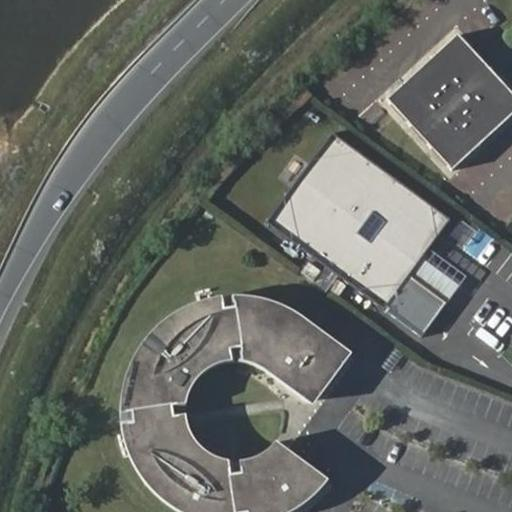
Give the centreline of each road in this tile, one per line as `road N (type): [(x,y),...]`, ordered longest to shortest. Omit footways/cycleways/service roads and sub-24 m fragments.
road 1 (motorway): [(0,301),(47,212),(140,94)]
road 2 (motorway): [(140,94),(240,0)]
road 3 (motorway): [(140,94),(177,36),(214,0)]
